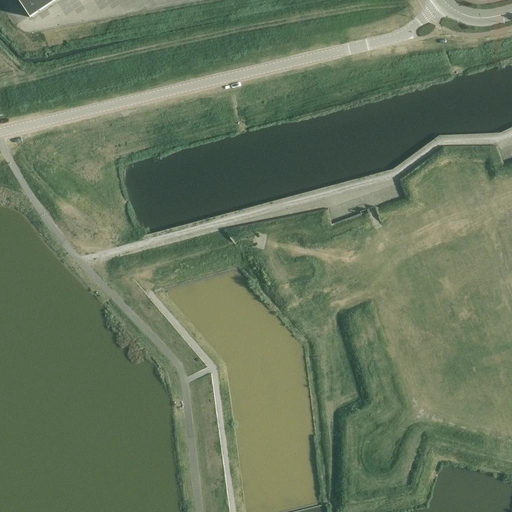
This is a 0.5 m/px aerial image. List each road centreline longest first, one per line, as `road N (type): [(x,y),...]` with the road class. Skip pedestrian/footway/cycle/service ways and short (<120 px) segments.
road 1 (unclassified): [(0,133),(393,39),(444,6)]
road 2 (unknown): [(137,0),(102,15),(37,25),(9,0)]
